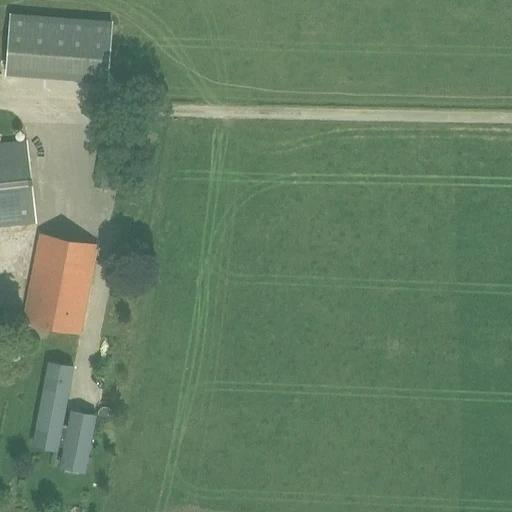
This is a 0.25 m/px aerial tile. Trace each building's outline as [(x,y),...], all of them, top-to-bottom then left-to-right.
[(111,83),(115,21),(13,14),(9,76),(111,83)] [(0,228),(36,224),(27,141),(0,143),(0,228)] [(119,190),(127,145),(102,141),(94,186),(119,190)] [(40,236),(24,321),(80,333),(96,247),(40,236)] [(48,362),(33,441),(88,452),(95,419),(91,419),(91,417),(79,415),(77,428),(62,425),(73,367),(48,362)]
